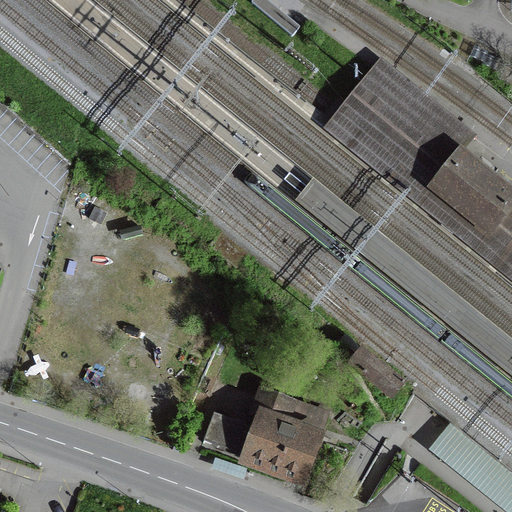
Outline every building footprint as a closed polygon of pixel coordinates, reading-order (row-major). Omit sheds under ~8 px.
[(267,0),(253,0),(251,3),(292,37),(300,27),(267,0)] [(510,76),(504,73),(507,65),(486,56),(487,54),(473,48),(470,56),(483,62),(482,64),(503,73),(499,80),(507,83),(510,76)] [(453,203),(434,189),(475,138),(383,63),(378,69),(455,131),(419,176),(342,113),(332,127),(511,272),(511,221),(504,215),(484,240),(447,211),(453,203)] [(419,176),(455,131),(378,69),(342,113),(419,176)] [(453,203),(447,211),(484,240),(504,215),(511,221),(511,196),(479,168),(478,169),(470,163),(461,155),(434,189),(453,203)] [(498,368),(511,379),(511,341),(421,267),(314,180),(294,205),(401,291),(498,368)] [(391,396),(402,382),(364,351),(353,365),(391,396)] [(214,414),(204,441),(276,467),(302,477),(315,440),(282,428),(290,406),(288,405),(291,398),(265,388),(255,412),(264,415),(259,430),(214,414)] [(430,450),(508,511),(511,511),(511,472),(451,424),(430,450)] [(246,470),(215,459),(212,468),(243,479),(246,470)]
